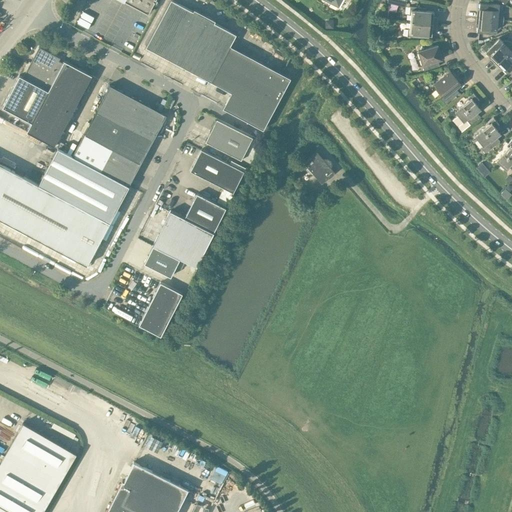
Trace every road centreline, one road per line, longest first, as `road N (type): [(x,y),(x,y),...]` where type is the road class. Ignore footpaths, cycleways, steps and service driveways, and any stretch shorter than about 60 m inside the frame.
road 1 (unclassified): [(27,10),(193,104),(97,295),(0,244)]
road 2 (secondary): [(252,0),(325,59),(438,183),(511,249)]
road 3 (residential): [(511,113),(463,55),(459,0)]
